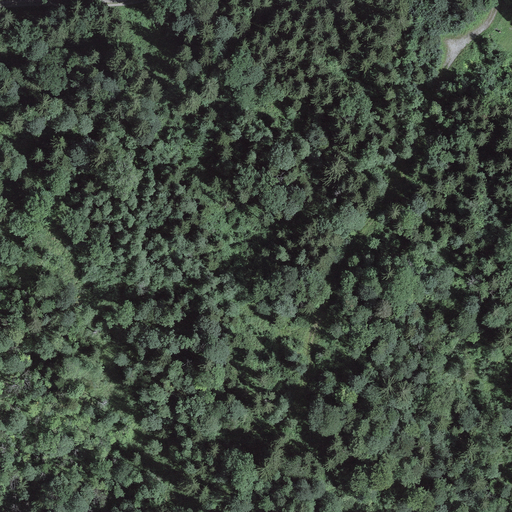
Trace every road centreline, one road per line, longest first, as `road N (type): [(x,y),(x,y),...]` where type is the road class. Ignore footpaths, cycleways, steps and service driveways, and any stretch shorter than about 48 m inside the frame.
road 1 (track): [(496,0),(489,19),(448,62),(394,190),(347,248),(295,403),(273,424),(232,432)]
road 2 (track): [(0,4),(133,0)]
